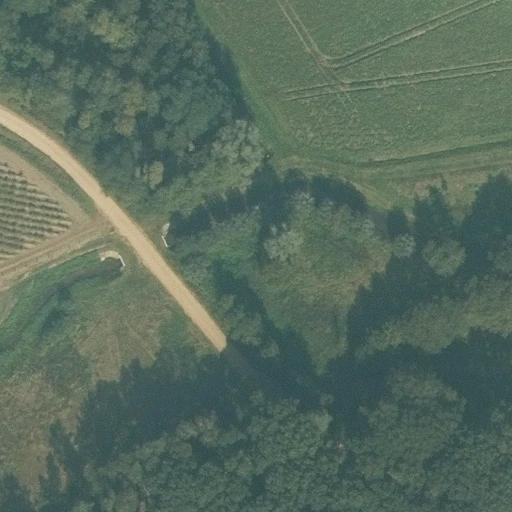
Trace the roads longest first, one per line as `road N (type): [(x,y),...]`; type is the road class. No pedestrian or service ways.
road 1 (track): [(260,376),(338,457),(511,486)]
road 2 (track): [(260,376),(49,511)]
road 3 (track): [(131,229),(260,376)]
road 4 (track): [(0,114),(23,123),(131,229)]
